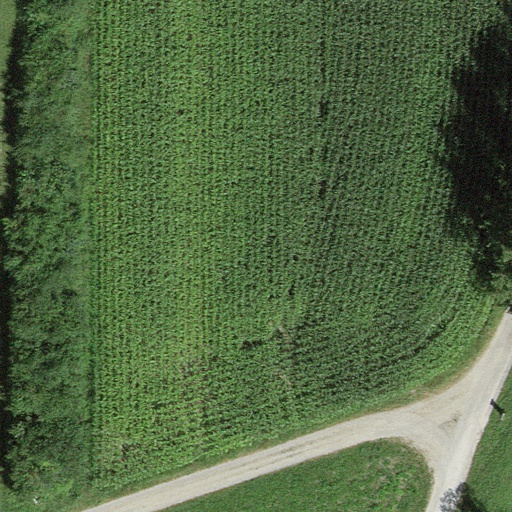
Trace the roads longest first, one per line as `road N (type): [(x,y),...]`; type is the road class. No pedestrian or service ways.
road 1 (track): [(91,511),(341,427),(472,394)]
road 2 (track): [(426,511),(472,394)]
